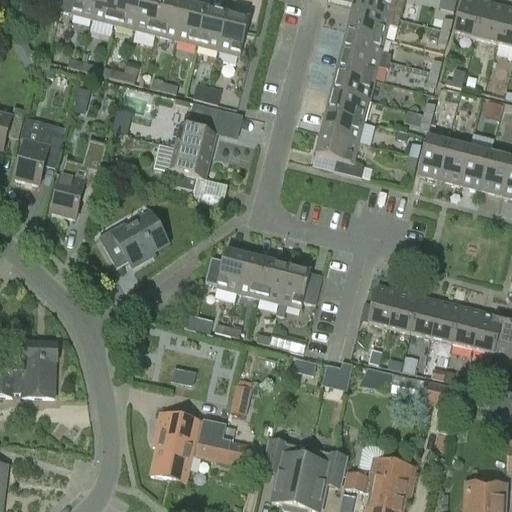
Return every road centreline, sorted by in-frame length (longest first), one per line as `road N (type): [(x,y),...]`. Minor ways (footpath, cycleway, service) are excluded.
road 1 (residential): [(367,250),(260,222),(317,0)]
road 2 (residential): [(106,490),(108,435),(88,328)]
road 3 (residential): [(88,328),(195,266)]
road 4 (residential): [(88,328),(0,242)]
